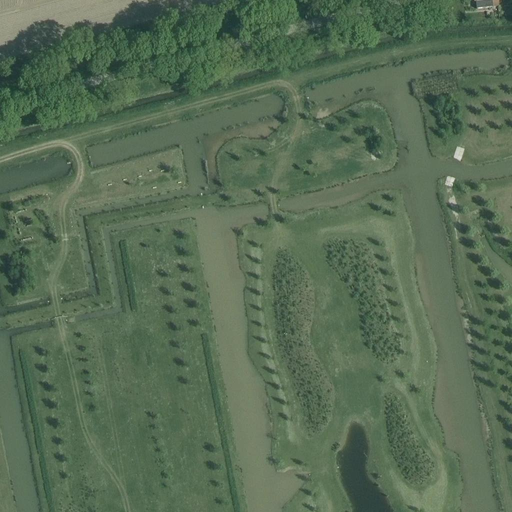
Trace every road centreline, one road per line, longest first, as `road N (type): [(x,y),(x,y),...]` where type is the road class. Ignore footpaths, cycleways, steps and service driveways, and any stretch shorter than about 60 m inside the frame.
road 1 (track): [(0,160),(284,83),(298,122),(274,178),(276,223)]
road 2 (tertiary): [(0,106),(404,0)]
road 3 (track): [(55,143),(73,149),(80,167),(61,210),(64,239),(51,283),(82,423),(126,511)]
road 4 (track): [(0,85),(320,0)]
